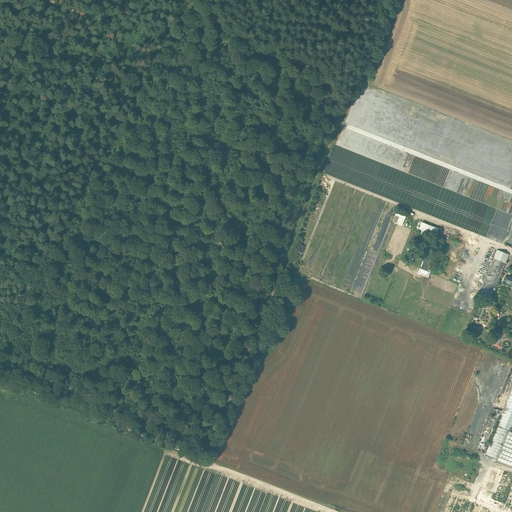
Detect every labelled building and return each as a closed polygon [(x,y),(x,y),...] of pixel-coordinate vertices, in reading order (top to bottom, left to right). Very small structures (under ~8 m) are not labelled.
[(396,212),(393,223),(403,225),(406,214),(396,212)] [(418,229),(421,230),(421,231),(436,237),(439,228),(421,221),(418,229)] [(509,256),(497,251),(493,260),(505,264),(509,256)] [(424,258),(418,273),(428,277),(431,269),(428,268),(431,260),(424,258)] [(505,264),(493,260),(480,294),(492,298),(505,264)] [(511,387),(485,455),(497,459),(511,422),(511,387)] [(511,431),(500,462),(511,466),(511,431)] [(511,511),(511,473),(501,470),(494,492),(481,488),(477,499),(469,496),(471,508),(469,508),(471,509),(468,511),(511,511)]
